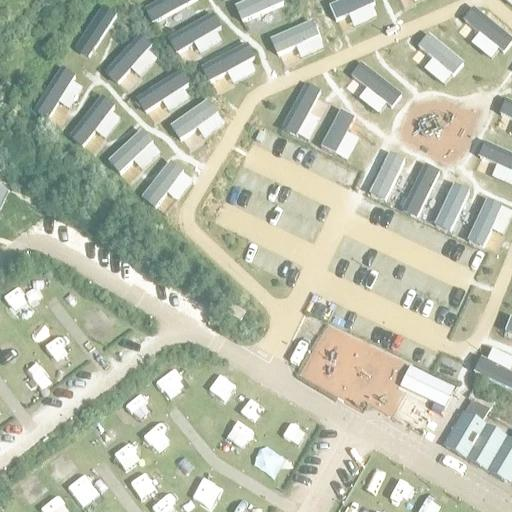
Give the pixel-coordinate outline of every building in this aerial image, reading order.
[(196,0),(161,0),(144,10),(152,24),(196,0)] [(281,0),(251,0),(236,7),(242,23),(284,5),(281,0)] [(372,0),(341,0),(328,5),(335,21),(374,5),(372,0)] [(116,16),(102,7),(74,51),(88,60),(116,16)] [(511,39),(473,8),(464,19),(505,52),(511,42),(511,39)] [(221,28),(213,14),(167,39),(175,54),(221,28)] [(312,21),(270,40),(276,56),(319,37),(312,21)] [(463,64),(429,34),(418,48),(452,77),(463,64)] [(140,36),(105,74),(117,85),(152,47),(140,36)] [(247,44),(202,68),(209,83),(255,59),(247,44)] [(401,95),(360,64),(350,77),(391,108),(401,95)] [(47,120),(76,77),(62,68),(33,110),(47,120)] [(188,85),(179,71),(136,99),(145,113),(188,85)] [(320,92),(305,84),(280,131),(295,139),(320,92)] [(114,108),(101,98),(70,139),(83,149),(114,108)] [(511,101),(505,98),(498,112),(511,118),(511,101)] [(218,115),(208,101),(169,127),(179,141),(218,115)] [(354,118),(341,111),(322,149),(335,156),(354,118)] [(153,144),(142,132),(108,164),(119,176),(153,144)] [(511,155),(484,143),(477,158),(511,173),(511,155)] [(403,162),(389,155),(369,196),(383,203),(403,162)] [(183,173),(170,163),(143,199),(155,209),(183,173)] [(439,172),(425,166),(403,211),(417,218),(439,172)] [(468,193),(454,186),(434,227),(449,234),(468,193)] [(500,208),(485,201),(466,241),(481,248),(500,208)] [(232,305),(227,313),(241,321),(245,313),(232,305)] [(511,391),(511,373),(480,359),(473,374),(511,391)] [(409,366),(401,384),(443,404),(452,386),(409,366)] [(492,404),(489,403),(471,393),(466,402),(486,413),(492,404)] [(511,450),(504,446),(507,441),(464,416),(464,417),(467,419),(462,428),(458,426),(446,449),(468,461),(471,455),(508,477),(511,470),(511,450)]
